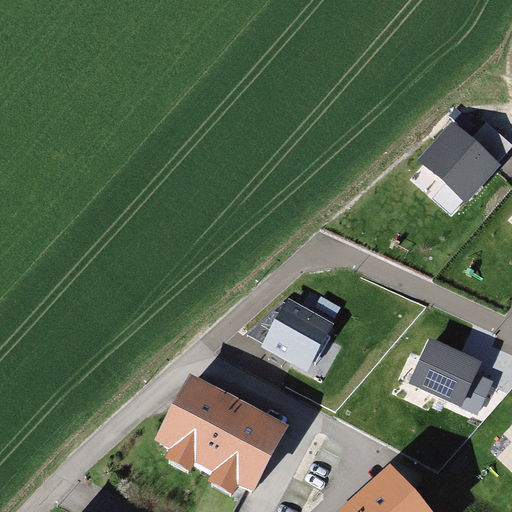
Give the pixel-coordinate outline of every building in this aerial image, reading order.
[(499,163),(452,122),(417,161),(464,203),(499,163)] [(330,326),(290,304),(266,346),(306,369),(330,326)] [(482,361),(428,338),(408,384),(478,414),(493,381),(476,374),(482,361)] [(285,427),(190,377),(156,440),(252,490),(285,427)] [(428,511),(390,469),(341,511),(428,511)]
